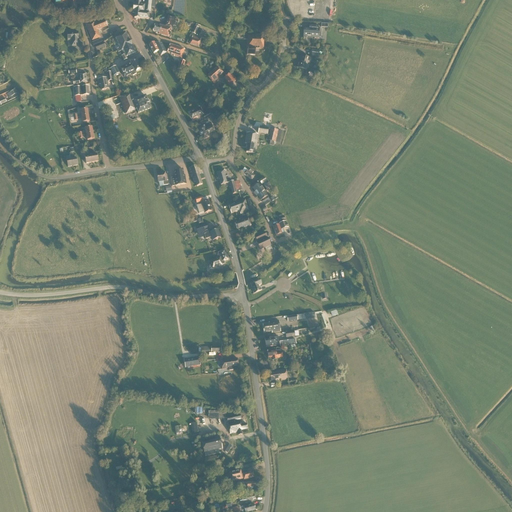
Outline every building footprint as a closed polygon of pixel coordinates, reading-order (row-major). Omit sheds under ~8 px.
[(55,0),(57,10),(69,7),(70,10),(77,9),(77,5),(86,4),(85,0),(55,0)] [(133,4),(132,12),(133,12),(133,14),(135,14),(134,19),(140,19),(149,20),(149,13),(150,14),(151,0),(145,0),(143,0),(134,0),(134,4),(133,4)] [(159,34),(169,37),(175,18),(168,16),(165,27),(160,25),(159,27),(155,25),(153,32),(159,33),(159,34)] [(107,27),(104,19),(86,26),(92,41),(101,38),(98,30),(107,27)] [(196,33),(200,35),(202,30),(199,29),(200,27),(196,25),(191,35),(195,37),(196,33)] [(317,30),(318,26),(309,25),(309,29),(304,28),(303,38),(321,39),(321,30),(317,30)] [(72,47),(79,46),(78,39),(79,39),(78,32),(67,34),(68,41),(71,40),(72,47)] [(122,51),(132,46),(125,34),(115,38),(122,51)] [(247,48),(247,55),(255,56),(255,49),(263,49),(264,36),(248,35),(247,47),(251,47),(251,49),(247,48)] [(190,44),(198,47),(201,39),(192,37),(190,44)] [(106,48),(103,42),(94,46),(97,52),(106,48)] [(169,58),(168,56),(166,53),(162,44),(154,43),(149,45),(153,54),(158,51),(160,56),(164,54),(166,59),(169,58)] [(167,52),(172,54),(171,55),(174,56),(174,57),(181,59),(184,50),(170,45),(167,52)] [(132,46),(122,51),(123,50),(127,57),(135,53),(132,46)] [(308,64),(310,59),(301,56),(300,62),(299,61),(297,68),(305,70),(307,64),(308,64)] [(136,59),(130,62),(131,63),(120,69),(124,77),(131,74),(133,76),(136,74),(136,73),(142,70),(136,59)] [(185,62),(180,60),(177,70),(182,71),(185,62)] [(110,69),(113,76),(119,73),(115,66),(110,69)] [(216,81),(219,79),(218,78),(223,73),(217,67),(208,75),(209,76),(208,77),(214,84),(216,81)] [(115,80),(112,81),(111,72),(106,73),(108,82),(112,81),(112,85),(115,84),(115,80)] [(232,84),(236,80),(230,73),(226,77),(232,84)] [(87,83),(86,74),(79,75),(80,80),(73,81),(74,85),(79,84),(87,83)] [(109,89),(107,78),(98,79),(99,85),(101,85),(102,91),(109,89)] [(89,95),(88,86),(74,87),(75,96),(89,95)] [(202,94),(208,99),(211,96),(206,91),(202,94)] [(129,94),(119,98),(126,114),(137,110),(138,114),(150,109),(145,97),(131,102),(129,94)] [(203,115),(200,108),(194,111),(195,111),(190,114),(193,119),(198,117),(198,118),(203,115)] [(218,119),(213,123),(218,129),(223,126),(218,119)] [(205,127),(198,130),(203,140),(209,137),(208,135),(215,131),(212,126),(206,129),(205,127)] [(258,134),(267,135),(269,129),(259,127),(258,134)] [(274,142),(279,144),(282,132),(270,129),(268,141),(270,142),(269,146),(273,147),(274,142)] [(258,135),(247,133),(245,144),(246,144),(246,147),(247,147),(246,153),(255,154),(258,135)] [(202,185),(196,167),(189,169),(192,178),(192,177),(194,183),(195,183),(197,187),(202,185)] [(175,178),(171,179),(172,187),(186,185),(185,176),(184,176),(183,170),(174,171),(174,172),(175,178)] [(225,170),(217,173),(219,180),(221,185),(226,184),(228,183),(229,183),(229,182),(227,177),(225,170)] [(249,172),(247,170),(243,175),(252,180),(255,176),(252,174),(253,172),(250,170),(249,172)] [(157,174),(158,183),(163,182),(164,186),(168,185),(167,181),(168,181),(167,175),(166,175),(165,173),(157,174)] [(264,192),(260,186),(263,184),(266,182),(263,178),(258,181),(260,184),(258,185),(254,187),(254,188),(253,188),(261,200),(262,200),(266,197),(267,196),(264,192)] [(229,183),(228,183),(232,195),(237,193),(236,192),(234,183),(233,181),(229,182),(229,183)] [(249,212),(244,199),(237,202),(234,203),(234,205),(228,207),(231,214),(239,211),(240,215),(249,212)] [(202,205),(196,206),(199,214),(204,212),(205,214),(211,211),(208,203),(208,202),(202,204),(202,205)] [(246,227),(246,228),(251,226),(247,216),(239,219),(240,221),(236,222),(236,223),(235,224),(237,229),(242,227),(242,228),(246,227)] [(285,220),(284,217),(282,217),(279,218),(279,219),(280,222),(281,223),(279,224),(279,225),(273,227),(276,236),(283,233),(282,230),(288,228),(285,220)] [(199,232),(209,229),(207,224),(197,228),(199,232)] [(205,239),(211,237),(213,241),(221,238),(218,230),(210,232),(209,230),(205,231),(205,234),(204,235),(205,239)] [(254,237),(257,242),(266,238),(267,238),(265,232),(254,237)] [(257,242),(260,250),(265,248),(270,246),(271,246),(267,238),(266,238),(257,242)] [(217,259),(209,261),(210,264),(210,267),(211,267),(212,269),(223,266),(222,265),(224,264),(224,263),(224,261),(228,260),(225,250),(220,252),(218,253),(217,259)] [(250,284),(254,294),(262,290),(260,286),(261,285),(259,280),(250,284)] [(280,332),(279,321),(269,323),(269,324),(263,325),(264,333),(272,332),(272,333),(280,332)] [(279,346),(277,336),(273,337),(274,337),(269,338),(268,337),(265,338),(266,348),(275,346),(279,346)] [(276,351),(267,352),(267,353),(268,359),(272,358),(273,361),(277,360),(277,359),(283,358),(282,353),(276,354),(276,351)] [(186,359),(188,368),(200,366),(199,357),(186,359)] [(238,366),(237,359),(221,361),(222,370),(229,369),(229,371),(233,370),(233,367),(238,366)] [(286,370),(278,371),(279,373),(276,373),(276,374),(270,374),(271,381),(281,379),(281,381),(287,380),(286,373),(286,370)] [(240,415),(230,417),(226,417),(227,419),(228,423),(241,420),(240,415)] [(241,420),(228,423),(230,435),(238,433),(238,436),(242,435),(241,431),(248,429),(246,424),(242,425),(241,420)] [(220,436),(201,441),(204,453),(223,449),(220,436)] [(254,477),(253,472),(243,474),(243,475),(242,476),(240,470),(229,473),(231,481),(234,481),(243,479),(242,479),(244,479),(244,481),(250,479),(249,478),(254,477)] [(253,496),(253,494),(245,496),(240,498),(240,502),(243,501),(246,500),(246,503),(253,501),(253,500),(255,499),(254,495),(253,496)]
